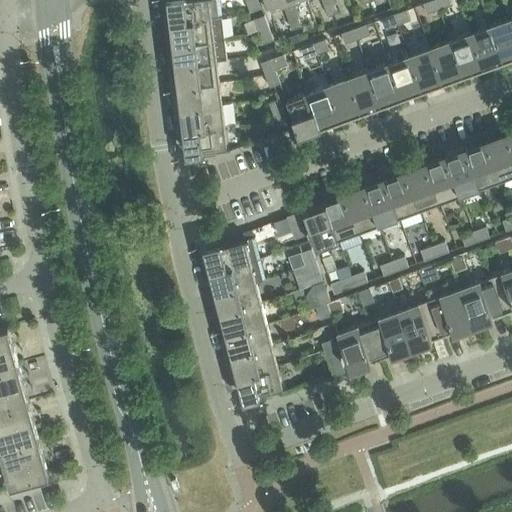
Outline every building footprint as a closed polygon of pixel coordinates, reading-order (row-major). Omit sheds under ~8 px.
[(168,0),(172,21),(223,15),(220,0),(168,0)] [(246,0),(251,11),(262,6),(259,0),(246,0)] [(284,6),(292,28),(297,26),(287,0),(266,0),(270,12),(272,12),(271,10),(284,6)] [(302,25),(294,2),(299,0),(287,0),(297,26),(302,25)] [(323,0),(329,15),(333,13),(328,0),(323,0)] [(328,0),(333,13),(338,12),(333,0),(328,0)] [(436,0),(428,0),(423,2),(427,13),(439,8),(436,0)] [(436,0),(439,8),(452,4),(450,0),(436,0)] [(399,23),(411,19),(407,8),(395,12),(399,23)] [(395,12),(382,17),(386,27),(399,23),(395,12)] [(265,14),(254,18),(259,30),(269,26),(265,14)] [(175,22),(177,43),(225,37),(223,15),(172,21),(172,23),(175,22)] [(491,24),(504,59),(511,56),(511,18),(511,17),(491,24)] [(358,38),(370,33),(366,23),(354,27),(358,38)] [(471,32),(484,66),(504,59),(491,24),(471,32)] [(263,42),(274,38),(269,26),(259,30),(263,42)] [(354,27),(342,32),(345,42),(358,38),(354,27)] [(302,40),(299,32),(289,36),(291,43),(302,40)] [(450,39),(463,74),(484,66),(471,32),(450,39)] [(177,43),(180,64),(217,59),(228,58),(225,37),(177,43)] [(317,52),(330,48),(326,37),(313,42),(317,52)] [(430,46),(443,81),(463,74),(450,39),(430,46)] [(313,42),(301,46),(305,57),(317,52),(313,42)] [(443,81),(430,46),(410,54),(422,89),(443,81)] [(276,68),(288,63),(284,52),(272,57),(276,68)] [(422,89),(410,54),(389,61),(402,96),(422,89)] [(261,61),(266,73),(276,70),(276,68),(272,57),(261,61)] [(220,81),(217,59),(180,64),(183,85),(220,81)] [(369,69),(382,104),(402,96),(389,61),(369,69)] [(361,111),(382,104),(369,69),(349,76),(361,111)] [(270,86),(281,82),(276,70),(266,73),(270,86)] [(341,118),(361,111),(349,76),(328,83),(341,118)] [(223,102),(220,81),(183,85),(185,107),(223,102)] [(321,126),(341,118),(328,83),(308,91),(321,126)] [(287,99),(299,132),(299,134),(321,126),(308,91),(287,99)] [(285,110),(280,98),(270,102),(274,114),(285,110)] [(184,127),(185,129),(225,124),(223,102),(185,107),(188,127),(184,127)] [(274,114),(279,126),(289,122),(285,110),(274,114)] [(225,124),(185,129),(187,151),(204,149),(225,147),(228,146),(225,124)] [(511,143),(508,134),(488,141),(501,177),(511,173),(511,143)] [(481,185),(501,177),(488,141),(468,149),(481,185)] [(461,192),(481,185),(468,149),(447,156),(461,192)] [(440,199),(461,192),(447,156),(427,163),(440,199)] [(420,207),(440,199),(427,163),(407,171),(420,207)] [(407,171),(386,178),(400,214),(420,207),(407,171)] [(379,222),(400,214),(386,178),(366,185),(379,222)] [(359,229),(379,222),(366,185),(346,193),(359,229)] [(346,193),(325,200),(339,236),(359,229),(346,193)] [(304,208),(304,209),(317,244),(339,236),(325,200),(304,208)] [(287,214),(295,237),(307,233),(298,210),(287,214)] [(511,215),(503,219),(507,229),(511,227),(511,215)] [(478,240),(490,235),(486,225),(474,229),(478,240)] [(474,229),(462,234),(465,244),(478,240),(474,229)] [(255,235),(245,238),(206,248),(211,270),(261,257),(255,235)] [(511,246),(511,241),(510,235),(497,240),(495,240),(499,251),(511,246)] [(450,250),(446,239),(433,244),(437,255),(450,250)] [(433,244),(421,248),(425,259),(437,255),(433,244)] [(312,246),(301,250),(306,263),(316,259),(312,246)] [(461,252),(450,257),(452,261),(452,264),(464,260),(463,257),(461,252)] [(409,265),(405,254),(393,259),(397,270),(409,265)] [(256,281),(266,278),(261,257),(211,270),(212,271),(215,270),(220,290),(256,281)] [(316,259),(306,263),(310,275),(321,271),(316,259)] [(393,259),(380,263),(384,274),(397,270),(393,259)] [(434,263),(420,268),(425,280),(439,275),(434,263)] [(504,312),(511,309),(511,267),(491,275),(504,312)] [(356,284),(368,280),(364,269),(352,274),(356,284)] [(352,274),(340,278),(344,289),(356,284),(352,274)] [(404,286),(400,275),(390,279),(393,290),(404,286)] [(474,323),(504,312),(491,275),(461,286),(474,323)] [(220,290),(225,311),(262,301),(256,281),(220,290)] [(370,286),(359,290),(364,304),(375,300),(370,286)] [(444,334),(474,323),(461,286),(430,297),(444,334)] [(326,287),(316,291),(320,303),(327,301),(331,300),(326,287)] [(296,299),(306,295),(303,288),(294,292),(296,299)] [(331,300),(327,301),(331,314),(344,309),(339,297),(331,300)] [(413,345),(444,334),(430,297),(400,308),(413,345)] [(225,311),(231,332),(267,322),(262,301),(225,311)] [(320,303),(316,305),(321,317),(331,314),(327,301),(320,303)] [(383,356),(413,345),(400,308),(369,320),(383,356)] [(369,320),(338,331),(351,368),(383,356),(369,320)] [(231,332),(236,353),(273,343),(267,322),(231,332)] [(8,324),(0,326),(0,347),(14,344),(8,324)] [(332,337),(322,341),(327,355),(337,351),(332,337)] [(238,373),(239,374),(278,364),(273,343),(236,353),(241,372),(238,373)] [(0,367),(19,362),(14,344),(0,347),(0,367)] [(327,355),(334,374),(344,370),(337,351),(327,355)] [(19,362),(0,367),(0,387),(24,381),(19,362)] [(239,374),(244,396),(284,386),(278,364),(239,374)] [(24,381),(0,387),(0,407),(29,399),(24,381)] [(29,399),(0,407),(0,427),(34,418),(29,399)] [(0,446),(0,447),(39,436),(34,418),(0,427),(0,446)] [(39,436),(0,447),(5,465),(45,455),(39,436)] [(11,485),(50,474),(45,455),(5,465),(11,485)]
